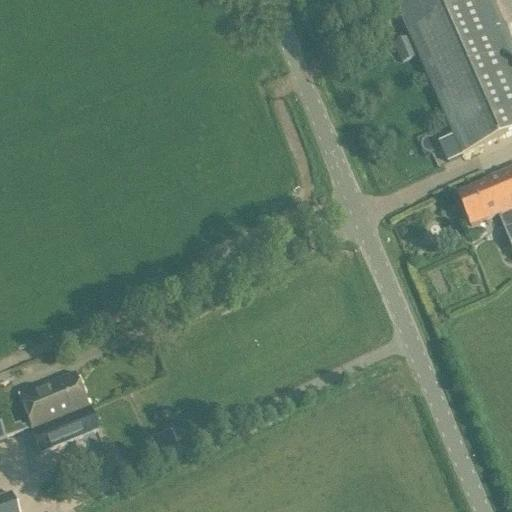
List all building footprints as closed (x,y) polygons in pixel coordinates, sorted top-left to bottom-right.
[(491,0),(482,0),(471,5),(468,0),(393,0),(463,157),(511,135),(511,65),(511,66),(496,32),(504,28),(491,0)] [(407,39),(394,45),(402,64),(415,58),(407,39)] [(487,185),(457,198),(472,230),(501,218),(506,229),(504,230),(511,249),(511,170),(485,182),(487,185)] [(74,375),(18,398),(33,435),(33,434),(89,412),(74,375)] [(89,412),(33,434),(42,455),(98,433),(89,412)] [(151,442),(158,455),(176,446),(170,433),(151,442)] [(17,511),(12,495),(0,499),(0,511),(17,511)]
